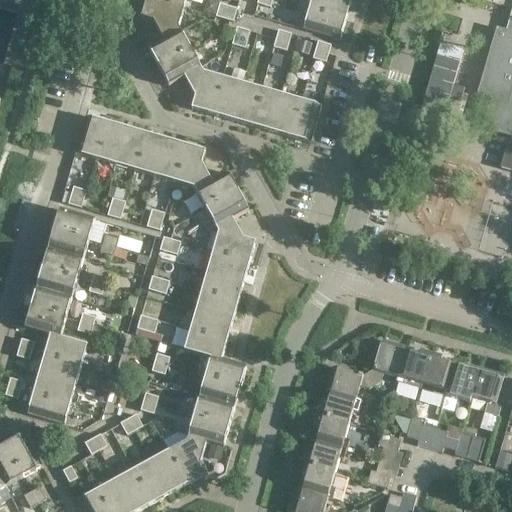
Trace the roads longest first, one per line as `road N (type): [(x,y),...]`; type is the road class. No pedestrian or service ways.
road 1 (residential): [(251,511),(299,346),(342,283),(422,0)]
road 2 (residential): [(0,376),(90,52),(108,40),(124,0)]
